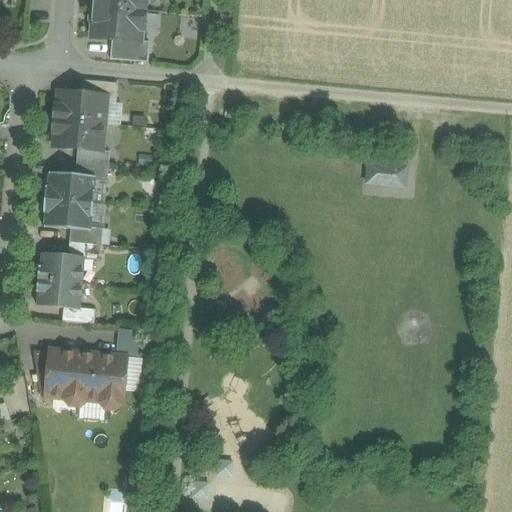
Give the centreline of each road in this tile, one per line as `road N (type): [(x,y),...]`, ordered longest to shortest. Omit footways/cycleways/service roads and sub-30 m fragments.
road 1 (unclassified): [(208,81),(511,110)]
road 2 (residential): [(25,62),(0,328)]
road 3 (residential): [(56,65),(208,81)]
